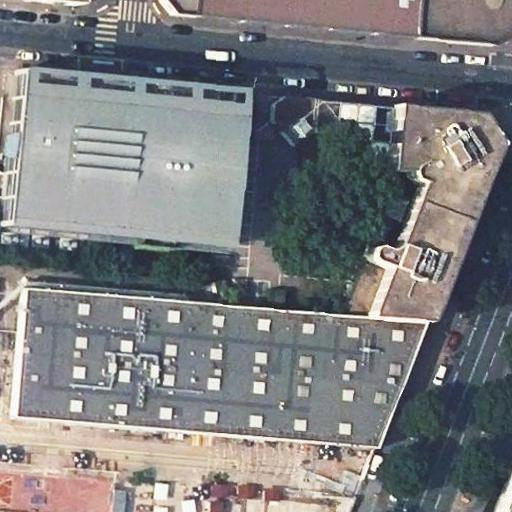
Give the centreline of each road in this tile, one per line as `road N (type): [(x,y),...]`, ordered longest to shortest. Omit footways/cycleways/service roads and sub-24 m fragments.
road 1 (unclassified): [(129,48),(511,82)]
road 2 (secondary): [(419,511),(511,277)]
road 3 (unclassified): [(0,36),(129,48)]
